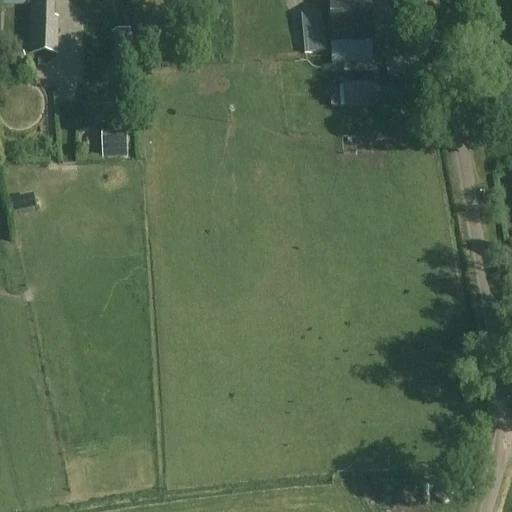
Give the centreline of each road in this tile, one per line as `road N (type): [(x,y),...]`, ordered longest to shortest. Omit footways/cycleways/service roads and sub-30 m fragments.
road 1 (unclassified): [(504,440),(464,170)]
road 2 (residential): [(464,170),(433,0)]
